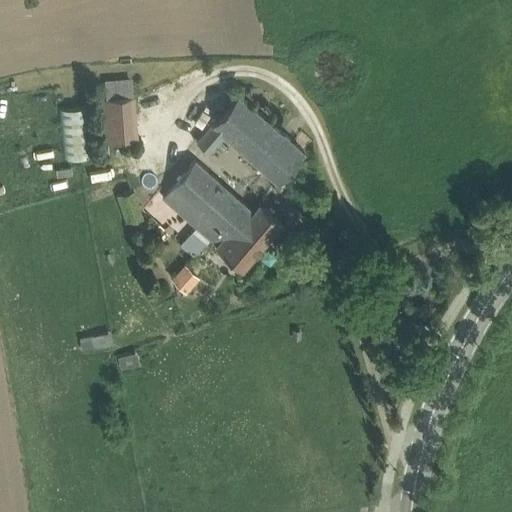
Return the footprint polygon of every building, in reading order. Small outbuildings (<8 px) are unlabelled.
[(279,181),(282,177),(305,151),(239,93),(198,140),(211,151),(225,134),(279,181)] [(96,101),(101,144),(136,140),(132,97),(96,101)] [(91,156),(87,106),(59,108),(63,158),(91,156)] [(230,214),(243,199),(194,158),(161,197),(196,226),(180,245),(195,257),(211,239),(217,244),(237,220),(230,214)] [(127,223),(132,238),(144,235),(142,227),(134,229),(132,222),(143,218),(134,191),(116,197),(126,224),(127,223)] [(253,208),(243,199),(230,214),(237,220),(217,244),(216,246),(242,269),(282,221),(260,201),(253,208)] [(332,260),(307,259),(306,282),(328,283),(331,283),(331,279),(332,261),(332,260)] [(171,275),(186,290),(201,275),(187,260),(171,275)] [(107,344),(105,332),(81,337),(83,349),(107,344)] [(118,356),(122,368),(140,363),(137,351),(118,356)]
